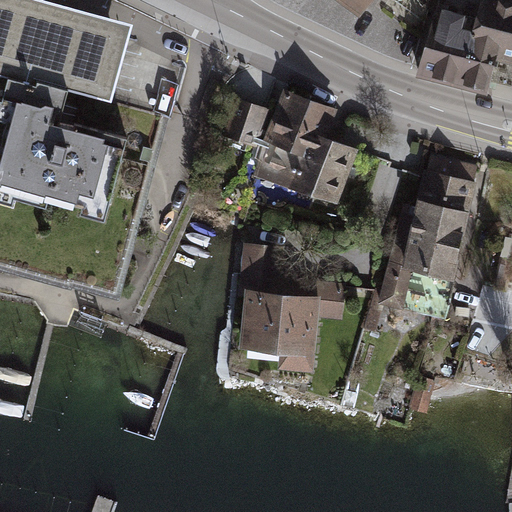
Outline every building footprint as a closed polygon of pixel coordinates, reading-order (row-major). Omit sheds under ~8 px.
[(0,0),(0,74),(112,104),(133,23),(46,0),(0,0)] [(337,0),(360,17),(372,0),(337,0)] [(511,0),(480,0),(475,19),(436,8),(420,69),(488,87),(495,60),(511,64),(511,0)] [(336,108),(287,88),(253,172),(336,206),(360,148),(326,134),(336,108)] [(60,108),(18,96),(0,156),(0,218),(92,245),(117,163),(49,144),(60,108)] [(479,164),(429,153),(419,197),(469,208),(479,164)] [(469,208),(419,197),(416,207),(405,204),(391,262),(452,277),(469,208)] [(288,247),(244,243),(239,296),(245,297),(239,349),(279,353),(278,369),(313,372),(318,319),(343,321),(347,283),(285,276),(288,247)] [(452,277),(391,262),(379,303),(443,319),(452,277)] [(435,383),(419,379),(412,407),(428,410),(435,383)]
